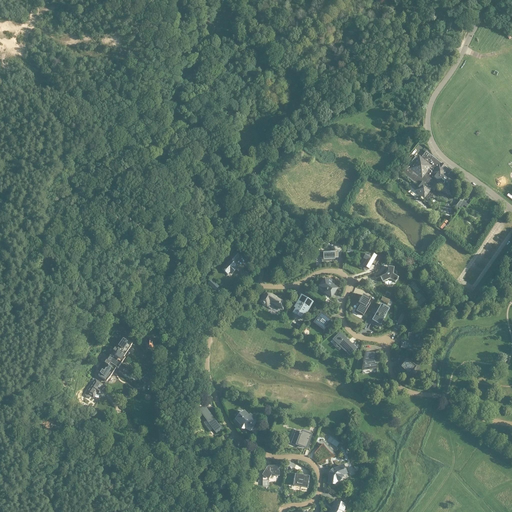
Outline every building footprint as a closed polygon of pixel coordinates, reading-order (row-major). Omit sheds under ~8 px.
[(405,170),(406,170),(403,175),(418,186),(415,190),(423,197),(429,189),(425,185),(432,177),(449,190),(456,182),(447,176),(451,171),(426,152),(421,158),(419,156),(417,159),(415,157),(408,166),(407,165),(405,168),(406,169),(405,170)] [(454,205),(457,207),(462,201),(459,199),(454,205)] [(468,205),(462,201),(458,208),(460,209),(463,205),(466,208),(468,205)] [(332,256),(332,251),(320,251),(320,262),(335,262),(335,256),(332,256)] [(230,258),(235,263),(240,257),(235,252),(230,258)] [(376,266),(380,258),(376,255),(375,257),(371,255),(370,257),(369,256),(370,256),(369,255),(369,256),(367,255),(364,259),(366,261),(363,266),(366,267),(365,267),(369,269),(372,264),(376,266)] [(223,268),(221,270),(229,278),(231,275),(232,276),(237,271),(236,270),(238,269),(230,261),(223,268)] [(394,269),(388,268),(387,274),(380,277),(383,283),(389,280),(395,283),(396,281),(396,282),(397,280),(398,278),(393,275),(394,269)] [(324,281),(320,286),(326,291),(325,293),(331,297),(337,289),(333,286),(334,284),(328,279),(326,282),(324,281)] [(219,287),(212,280),(208,285),(215,291),(219,287)] [(424,291),(415,282),(409,288),(418,296),(415,299),(419,304),(415,308),(420,312),(430,303),(422,295),(424,294),(422,292),(424,291)] [(370,300),(362,295),(358,304),(360,305),(355,312),(363,316),(370,305),(368,303),(370,300)] [(284,304),(270,296),(269,299),(264,296),(260,303),(263,304),(262,304),(264,305),(267,306),(269,302),(282,310),(284,305),(283,305),(283,304),(284,304)] [(306,299),(301,297),(298,302),(299,303),(296,309),(299,311),(299,312),(298,311),(297,313),(298,313),(297,315),(303,319),(306,315),(304,314),(307,308),(309,308),(312,303),(308,300),(307,301),(305,300),(306,299)] [(381,305),(372,321),(375,323),(375,322),(378,324),(381,319),(382,320),(383,319),(389,309),(381,305)] [(321,313),(314,323),(324,330),(331,320),(321,313)] [(118,329),(124,333),(128,328),(122,324),(118,329)] [(349,355),(355,349),(351,345),(350,346),(343,339),(344,338),(339,334),(334,340),(349,355)] [(403,342),(400,348),(412,350),(415,342),(419,343),(420,343),(421,342),(424,336),(412,334),(409,341),(404,341),(403,341),(403,342)] [(120,351),(125,355),(131,347),(130,346),(133,343),(126,339),(126,340),(124,339),(119,346),(122,348),(121,350),(120,351)] [(143,348),(146,348),(146,349),(153,349),(153,344),(153,340),(146,340),(144,340),(144,344),(146,344),(146,345),(143,345),(143,348)] [(110,356),(122,364),(125,359),(124,357),(125,355),(120,351),(121,350),(116,347),(110,356)] [(375,354),(374,354),(374,353),(365,353),(361,370),(361,371),(362,371),(377,369),(375,355),(375,354)] [(109,367),(115,370),(116,368),(118,369),(122,364),(110,356),(104,364),(109,367)] [(417,365),(407,357),(399,366),(409,375),(417,365)] [(109,367),(108,369),(107,368),(106,369),(104,372),(102,371),(98,376),(107,382),(109,378),(109,379),(115,370),(109,367)] [(141,379),(145,384),(155,375),(151,371),(141,379)] [(88,392),(94,397),(97,393),(99,394),(101,395),(103,391),(102,390),(100,389),(103,384),(100,382),(97,385),(94,383),(88,392)] [(221,429),(205,407),(200,411),(216,433),(221,429)] [(247,415),(244,412),(236,420),(241,426),(240,427),(244,429),(244,428),(252,433),(255,429),(252,427),(257,419),(248,414),(247,415)] [(296,433),(291,444),(306,449),(311,436),(301,433),(301,435),(296,433)] [(334,470),(337,469),(336,467),(333,458),(337,456),(321,439),(316,445),(319,448),(314,454),(313,456),(312,460),(313,460),(314,460),(317,463),(317,464),(324,461),(330,459),(334,470)] [(279,466),(271,466),(269,466),(268,466),(268,467),(267,467),(267,468),(266,468),(263,474),(262,474),(262,475),(262,486),(263,487),(268,487),(268,486),(269,486),(269,480),(269,479),(271,475),(272,474),(272,475),(273,475),(275,476),(277,476),(279,476),(279,467),(279,466)] [(346,474),(343,467),(334,470),(330,476),(328,484),(336,485),(337,480),(340,481),(341,479),(340,476),(346,474)] [(309,477),(295,475),(293,486),(307,488),(309,477)] [(345,505),(334,503),(333,507),(337,508),(335,511),(342,511),(343,511),(345,505)]
